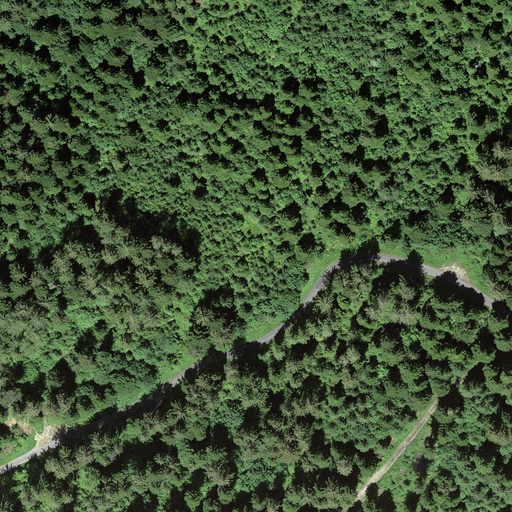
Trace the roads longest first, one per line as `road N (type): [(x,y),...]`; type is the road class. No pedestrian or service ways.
road 1 (unclassified): [(511,317),(424,268),(345,259),(267,336),(190,367),(148,398),(0,470)]
road 2 (track): [(346,511),(441,398),(511,350)]
road 3 (track): [(511,129),(476,178),(473,290)]
